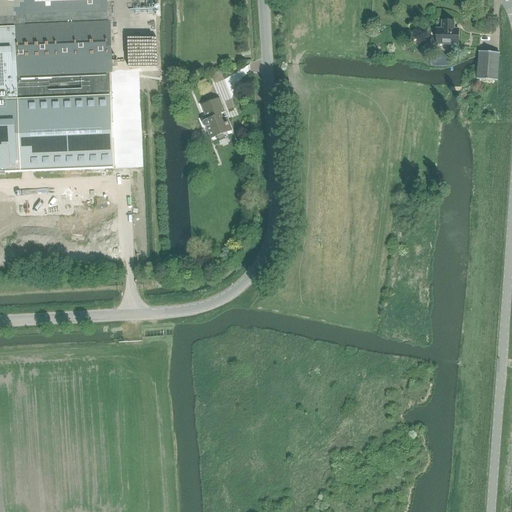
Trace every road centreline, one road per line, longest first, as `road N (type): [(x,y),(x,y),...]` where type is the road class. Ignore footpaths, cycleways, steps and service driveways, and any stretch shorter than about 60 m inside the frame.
road 1 (unclassified): [(0,321),(192,309),(253,273),(269,246),(276,207),(263,0)]
road 2 (tertiary): [(490,511),(511,219)]
